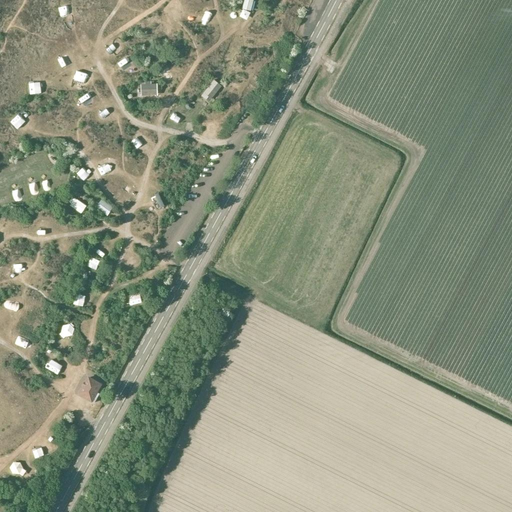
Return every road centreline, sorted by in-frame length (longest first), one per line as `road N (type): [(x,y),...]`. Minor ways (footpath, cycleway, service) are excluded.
road 1 (secondary): [(55,511),(335,0)]
road 2 (track): [(331,67),(316,97),(321,103),(413,157),(338,321),(511,412)]
road 3 (track): [(249,297),(152,511)]
road 4 (track): [(291,104),(310,125),(312,150),(249,297)]
road 5 (unknown): [(127,236),(64,404)]
